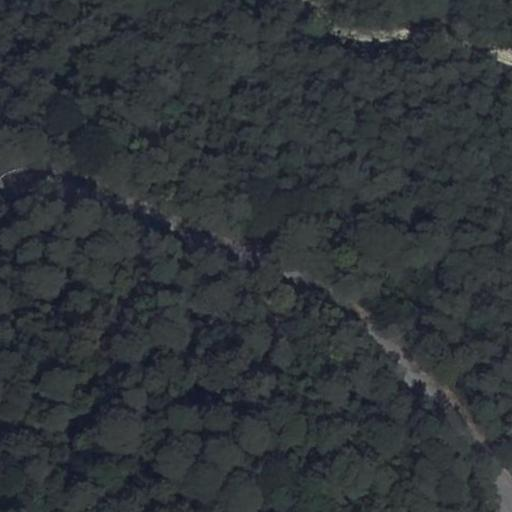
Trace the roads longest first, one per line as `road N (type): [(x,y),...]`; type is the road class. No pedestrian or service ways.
road 1 (unclassified): [(0,204),(8,195),(57,188),(163,214),(335,298),(398,348),(511,509)]
road 2 (track): [(511,60),(451,39),(348,34),(293,0)]
